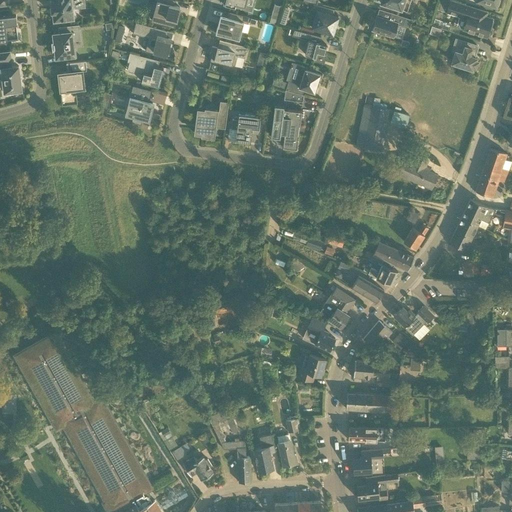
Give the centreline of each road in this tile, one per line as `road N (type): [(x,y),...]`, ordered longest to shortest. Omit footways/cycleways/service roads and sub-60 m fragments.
road 1 (tertiary): [(339,482),(333,399),(341,358),(441,235),(511,45)]
road 2 (residential): [(362,0),(313,156),(288,166),(178,147),(172,127),(207,0)]
road 3 (track): [(455,209),(180,164)]
road 4 (track): [(180,164),(126,165),(83,137),(63,134),(0,142)]
road 5 (residential): [(196,511),(222,492),(339,482)]
road 6 (residential): [(31,0),(42,96),(0,116)]
